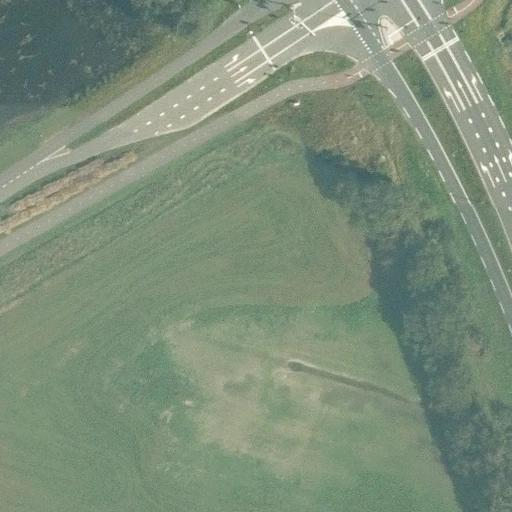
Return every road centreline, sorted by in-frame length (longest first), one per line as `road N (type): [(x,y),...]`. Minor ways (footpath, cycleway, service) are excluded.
road 1 (unclassified): [(14,177),(151,127),(351,6)]
road 2 (secondary): [(351,6),(454,185),(511,310)]
road 3 (unclassified): [(286,0),(93,118),(14,177)]
road 4 (secondary): [(511,193),(413,0)]
